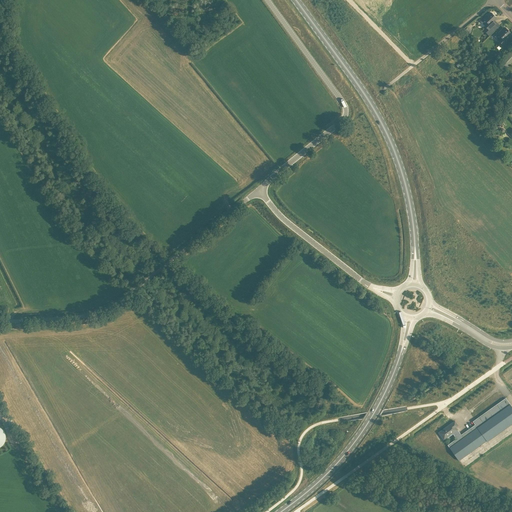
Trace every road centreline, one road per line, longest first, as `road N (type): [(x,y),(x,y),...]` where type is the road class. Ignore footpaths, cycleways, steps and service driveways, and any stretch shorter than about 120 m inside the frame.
road 1 (unclassified): [(0,321),(107,308),(259,188)]
road 2 (primary): [(415,255),(407,193),(387,134),(295,0)]
road 3 (unclassified): [(267,0),(345,113),(259,188)]
road 4 (primary): [(280,511),(364,428),(402,347)]
road 5 (unclassified): [(372,286),(290,225),(259,188)]
road 6 (residential): [(392,81),(495,0)]
